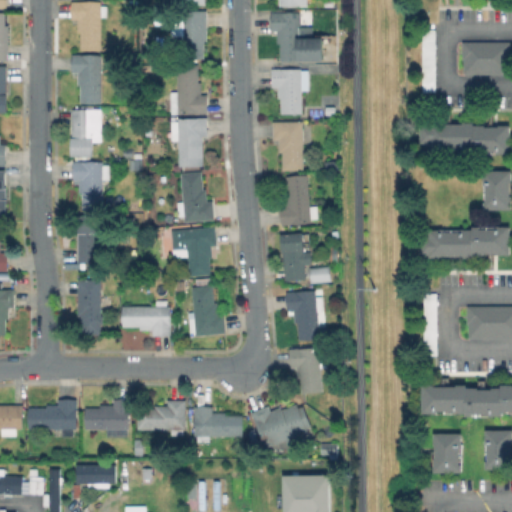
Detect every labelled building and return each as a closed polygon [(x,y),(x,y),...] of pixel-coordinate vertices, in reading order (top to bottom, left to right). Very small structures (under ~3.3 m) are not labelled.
[(8,0),(8,8),(0,7),(0,0),(8,0)] [(325,0),(325,8),(313,8),(313,0),(325,0)] [(108,5),(108,16),(102,16),(102,49),(81,49),(81,31),(78,31),(78,18),(73,18),(73,1),(102,1),(102,5),(108,5)] [(206,40),(206,57),(185,58),(184,10),(207,9),(208,40),(206,40)] [(9,25),(10,59),(0,59),(0,11),(6,12),(6,25),(9,25)] [(308,15),(308,26),(303,26),(303,39),(326,39),(326,60),(282,60),(282,42),(279,42),(279,31),(273,31),(273,12),(302,12),(302,15),(308,15)] [(436,29),(436,91),(423,91),(423,29),(436,29)] [(511,73),(465,73),(465,59),(463,59),(463,41),(511,41),(511,73)] [(103,53),(103,102),(82,102),(81,85),(79,85),(79,72),(73,72),(73,53),(103,53)] [(200,63),(200,81),(203,81),(203,94),(208,94),(208,112),(172,113),(172,91),(178,91),(178,63),(200,63)] [(0,64),(8,65),(8,112),(0,112),(0,64)] [(310,68),(310,90),(303,90),(303,112),(283,112),(283,97),(279,97),(279,87),(273,87),(273,68),(310,68)] [(103,108),(103,140),(94,140),(94,155),(73,155),(73,108),(103,108)] [(179,117),(208,116),(209,135),(203,135),(204,165),(180,166),(179,117)] [(304,121),(304,169),(284,170),(284,151),(281,151),(281,139),(275,139),(275,122),(304,121)] [(476,122),(476,124),(511,125),(511,153),(474,153),(474,150),(430,149),(430,142),(423,142),(423,125),(430,125),(430,121),(476,122)] [(143,152),(143,162),(143,168),(133,168),(133,158),(125,158),(125,147),(135,147),(135,152),(143,152)] [(111,164),(111,179),(104,179),(104,209),(83,209),(83,192),(80,192),(80,180),(75,180),(75,160),(104,160),(104,164),(111,164)] [(0,170),(7,170),(8,216),(0,216),(0,170)] [(511,170),(511,209),(485,209),(485,170),(511,170)] [(203,171),(204,189),(207,188),(208,201),(214,200),(216,219),(186,221),(186,215),(180,216),(179,201),(184,201),(182,173),(203,171)] [(308,174),(310,206),(318,205),(319,217),(313,218),(313,221),(284,224),(282,206),(287,206),(286,193),(289,193),(287,176),(308,174)] [(108,236),(108,253),(101,253),(101,261),(80,261),(79,215),(101,215),(101,236),(108,236)] [(212,244),(213,257),(210,257),(212,273),(191,275),(190,255),(175,256),(173,230),(217,226),(218,244),(212,244)] [(511,226),(511,254),(476,254),(476,257),(431,257),(431,254),(424,254),(423,236),(430,236),(430,228),(474,228),(474,226),(511,226)] [(308,278),(287,280),(283,233),(304,232),(308,278)] [(9,251),(9,269),(0,269),(0,239),(2,239),(1,251),(9,251)] [(340,244),(340,261),(332,261),(332,244),(340,244)] [(331,280),(311,282),(309,265),(330,263),(331,280)] [(104,315),(104,324),(103,324),(103,333),(83,333),(83,315),(79,315),(80,279),(103,279),(102,315),(104,315)] [(214,284),(215,302),(218,302),(219,314),(225,314),(227,332),(197,335),(197,331),(192,332),(190,317),(196,316),(193,286),(214,284)] [(0,289),(15,289),(16,306),(10,306),(10,318),(7,318),(7,334),(0,334),(0,289)] [(317,289),(318,296),(324,296),(325,310),(320,311),(322,326),(327,325),(329,342),(319,343),(318,337),(300,339),(299,323),(296,322),(295,309),(290,310),(288,292),(317,289)] [(438,293),(438,355),(425,355),(424,293),(438,293)] [(168,299),(169,305),(173,305),(173,334),(154,334),(154,329),(142,329),(141,326),(124,326),(124,305),(157,305),(157,299),(168,299)] [(511,337),(471,338),(470,323),(469,323),(469,306),(511,305),(511,337)] [(321,345),(321,349),(328,348),(330,367),(322,368),(324,391),(304,392),(302,366),(293,367),(291,348),(321,345)] [(470,388),(505,387),(504,384),(511,384),(511,412),(506,412),(506,415),(468,415),(468,412),(425,413),(425,384),(470,384),(470,388)] [(78,397),(78,428),(75,428),(75,435),(53,435),(53,428),(29,428),(29,408),(48,408),(48,404),(60,404),(60,397),(78,397)] [(131,399),(131,427),(122,427),(122,435),(108,435),(108,429),(87,429),(87,407),(101,407),(101,404),(115,404),(115,399),(131,399)] [(187,400),(186,434),(173,434),(173,429),(139,428),(139,407),(157,407),(156,404),(168,405),(169,399),(187,400)] [(298,403),(301,412),(305,410),(312,427),(304,429),(308,438),(289,445),(287,440),(268,447),(255,413),(273,406),(276,412),(298,403)] [(0,404),(24,404),(24,428),(18,427),(18,434),(3,435),(2,428),(0,427),(0,404)] [(244,414),(243,435),(210,435),(210,440),(198,440),(199,435),(196,435),(196,405),(213,405),(213,411),(227,412),(227,414),(244,414)] [(511,429),(511,468),(488,468),(488,429),(511,429)] [(460,471),(460,472),(435,472),(436,435),(461,436),(460,471)] [(141,446),(141,454),(134,454),(134,439),(142,439),(141,446)] [(118,464),(118,482),(111,482),(112,487),(82,487),(82,497),(76,497),(76,483),(78,483),(78,468),(73,468),(73,462),(77,462),(78,464),(118,464)] [(200,463),(198,480),(187,479),(188,462),(200,463)] [(45,485),(51,485),(51,468),(63,468),(62,511),(51,511),(45,511),(46,494),(31,493),(31,467),(39,468),(39,476),(46,476),(45,485)] [(153,467),(152,480),(144,480),(145,467),(153,467)] [(0,471),(2,471),(2,475),(24,475),(23,493),(0,492),(0,471)] [(328,511),(328,474),(282,474),(282,511),(328,511)]
